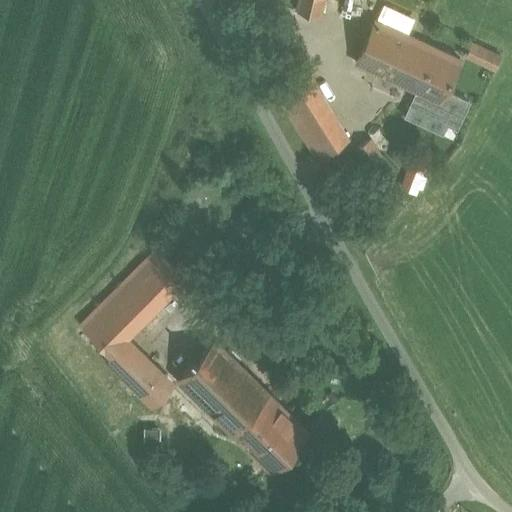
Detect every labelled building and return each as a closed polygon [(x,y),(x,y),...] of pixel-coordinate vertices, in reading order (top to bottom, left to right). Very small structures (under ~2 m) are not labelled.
[(323,0),(298,0),(296,10),(320,16),(323,0)] [(413,37),(375,19),(356,61),(393,78),(413,37)] [(460,58),(413,37),(393,78),(418,90),(441,100),(446,90),(460,58)] [(500,56),(472,43),(467,54),(495,67),(500,56)] [(349,138),(306,70),(274,90),(316,158),(349,138)] [(441,100),(418,90),(406,115),(442,131),(449,116),(460,120),(469,101),(446,90),(441,100)] [(366,165),(383,153),(371,135),(354,147),(366,165)] [(158,245),(139,264),(169,294),(189,274),(158,245)] [(139,264),(99,305),(129,335),(169,294),(139,264)] [(129,335),(99,305),(80,324),(110,353),(129,335)] [(309,431),(216,340),(179,378),(272,469),(309,431)] [(155,373),(143,385),(154,396),(166,384),(155,373)] [(166,424),(158,418),(150,429),(158,435),(166,424)]
